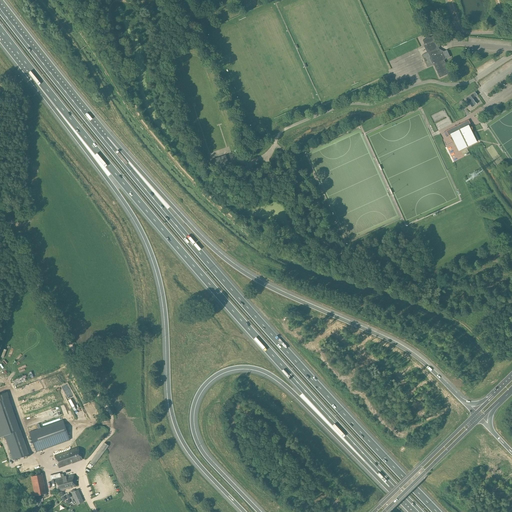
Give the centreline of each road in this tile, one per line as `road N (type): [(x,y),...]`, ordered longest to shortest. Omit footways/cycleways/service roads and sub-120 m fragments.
road 1 (motorway): [(30,70),(391,484)]
road 2 (motorway): [(30,70),(146,242),(163,299),(173,421),(192,458),(243,511)]
road 3 (motorway): [(435,511),(103,139)]
road 4 (motorway): [(475,414),(407,351),(225,260),(103,139)]
road 5 (motorway): [(257,511),(202,454),(192,429),(198,393),(231,369),(279,381),(391,484)]
road 6 (track): [(0,229),(113,421),(80,471),(94,511)]
road 7 (motorway): [(103,139),(0,9)]
road 8 (secondary): [(475,414),(373,511)]
road 9 (secondary): [(383,511),(479,419)]
